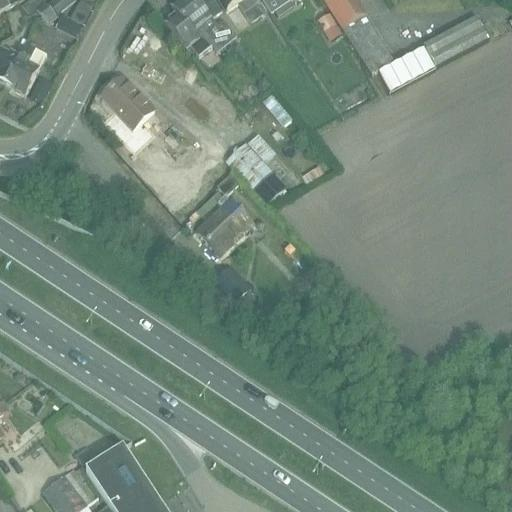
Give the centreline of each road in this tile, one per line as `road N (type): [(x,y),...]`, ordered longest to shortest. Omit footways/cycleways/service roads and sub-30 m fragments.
road 1 (primary): [(420,511),(0,233)]
road 2 (primary): [(0,298),(322,511)]
road 3 (tertiary): [(0,153),(57,119),(136,0)]
